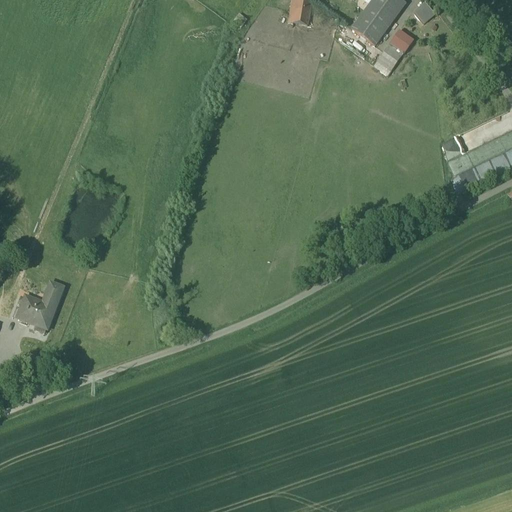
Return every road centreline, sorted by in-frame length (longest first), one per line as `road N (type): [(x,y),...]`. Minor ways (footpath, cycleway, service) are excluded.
road 1 (unclassified): [(0,415),(243,324),(511,182)]
road 2 (track): [(133,0),(5,319)]
